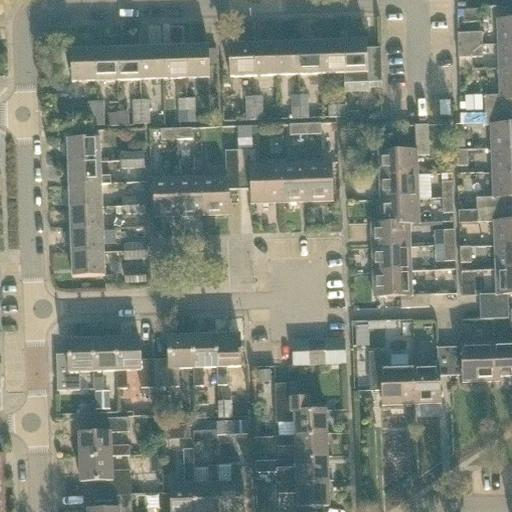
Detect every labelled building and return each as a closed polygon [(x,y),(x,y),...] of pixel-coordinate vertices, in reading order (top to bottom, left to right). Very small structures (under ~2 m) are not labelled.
[(497,20),(498,47),(511,46),(511,19),(497,20)] [(458,34),(458,48),(481,47),(480,34),(458,34)] [(365,42),(343,43),(344,75),(343,75),(343,85),(381,84),(380,50),(366,50),(365,42)] [(344,75),(343,43),(320,44),(321,75),(343,75),(344,75)] [(298,76),(297,44),(275,45),(276,77),(298,76)] [(298,76),(321,75),(320,44),(297,44),(298,76)] [(275,45),(252,46),(253,78),(276,77),(275,45)] [(253,78),(252,46),(228,47),(230,79),(253,78)] [(511,46),(498,47),(498,74),(511,73),(511,46)] [(185,48),(186,80),(209,79),(207,47),(185,48)] [(481,47),(458,48),(459,59),(481,58),(481,47)] [(163,81),(186,80),(185,48),(162,49),(163,81)] [(141,82),(163,81),(162,49),(140,50),(141,82)] [(118,82),(141,82),(140,50),(117,51),(118,82)] [(72,84),(95,83),(94,51),(71,52),(72,84)] [(95,83),(118,82),(117,51),(94,51),(95,83)] [(484,96),(484,113),(511,112),(511,73),(498,74),(499,96),(484,96)] [(292,108),(307,107),(307,96),(292,97),(292,108)] [(465,97),(465,114),(482,113),(482,97),(465,97)] [(246,109),(262,109),(261,98),(246,98),(246,109)] [(179,100),(179,112),(194,112),(194,100),(179,100)] [(133,114),(148,114),(148,101),(132,102),(133,114)] [(440,116),(448,116),(448,102),(439,102),(440,116)] [(88,126),(97,126),(96,103),(87,103),(88,126)] [(96,103),(97,126),(104,126),(103,103),(96,103)] [(308,119),(307,107),(292,108),(292,119),(308,119)] [(328,119),(341,119),(341,107),(328,107),(328,119)] [(262,120),(262,109),(246,109),(246,121),(262,120)] [(194,112),(179,112),(179,123),(194,122),(194,112)] [(511,112),(484,113),(485,125),(489,124),(490,149),(511,148),(511,112)] [(148,124),(148,114),(133,114),(133,125),(148,124)] [(290,136),(302,136),(302,125),(289,126),(290,136)] [(302,125),(302,136),(320,135),(320,125),(302,125)] [(378,177),(417,176),(417,156),(428,155),(427,127),(415,127),(415,151),(378,152),(378,177)] [(175,130),(176,141),(191,140),(191,129),(175,130)] [(161,141),(176,141),(175,130),(160,131),(161,141)] [(68,165),(99,163),(98,140),(67,141),(68,165)] [(511,148),(490,149),(491,174),(511,173),(511,148)] [(456,167),(467,166),(466,151),(455,151),(456,167)] [(142,152),(132,153),(132,169),(143,169),(142,152)] [(237,190),(236,152),(225,153),(225,177),(201,178),(202,217),(226,216),(225,190),(237,190)] [(253,152),(236,152),(237,190),(249,190),(250,205),(277,204),(276,166),(254,166),(253,152)] [(132,169),(132,153),(120,153),(120,169),(132,169)] [(68,165),(69,187),(100,186),(100,187),(110,186),(110,178),(100,178),(99,163),(68,165)] [(303,165),(304,203),(331,202),(330,164),(303,165)] [(277,204),(304,203),(303,165),(276,166),(277,204)] [(511,173),(491,174),(492,198),(476,198),(476,211),(504,210),(504,198),(511,197),(511,173)] [(418,200),(417,176),(378,177),(379,201),(418,200)] [(177,179),(178,218),(202,217),(201,178),(177,179)] [(154,218),(178,218),(177,179),(153,179),(154,218)] [(442,199),(453,198),(452,182),(442,183),(442,199)] [(100,186),(69,187),(69,210),(101,209),(100,187),(100,186)] [(453,214),(453,198),(442,199),(443,214),(453,214)] [(122,207),(144,206),(144,199),(122,199),(122,207)] [(409,224),(419,224),(418,200),(379,201),(380,225),(409,224)] [(144,214),(144,206),(122,207),(122,215),(144,214)] [(70,233),(102,231),(101,209),(69,210),(70,233)] [(476,211),(476,212),(458,212),(458,223),(493,222),(494,247),(511,246),(511,221),(504,222),(504,210),(476,211)] [(410,248),(409,224),(380,225),(370,225),(371,249),(410,248)] [(70,233),(71,256),(102,255),(102,231),(70,233)] [(443,231),(444,247),(454,246),(454,231),(443,231)] [(124,253),(146,252),(146,244),(124,245),(124,253)] [(454,246),(444,247),(444,263),(455,262),(454,246)] [(511,269),(511,246),(494,247),(495,271),(511,269)] [(410,248),(371,249),(372,273),(411,272),(410,248)] [(459,264),(470,263),(470,248),(459,248),(459,264)] [(146,260),(146,252),(124,253),(124,260),(146,260)] [(102,255),(71,256),(72,278),(103,277),(102,255)] [(511,269),(495,271),(496,295),(479,295),(479,308),(507,307),(507,295),(511,295),(511,269)] [(145,285),(145,271),(124,271),(125,285),(145,285)] [(411,296),(411,272),(372,273),(372,298),(399,297),(400,309),(428,308),(428,296),(411,296)] [(507,319),(507,307),(479,308),(480,308),(480,320),(507,319)] [(215,338),(216,369),(217,386),(227,386),(226,369),(239,369),(238,337),(215,338)] [(178,371),(192,371),(191,338),(167,339),(168,361),(153,361),(155,389),(178,388),(178,371)] [(202,370),(216,369),(215,338),(191,338),(192,371),(193,387),(203,387),(202,370)] [(140,389),(155,389),(153,361),(140,361),(139,340),(114,341),(116,373),(116,390),(126,390),(126,373),(140,372),(140,389)] [(324,341),(325,367),(344,366),(343,340),(324,341)] [(102,374),(116,373),(114,341),(91,342),(92,374),(93,391),(102,391),(102,374)] [(325,367),(324,341),(308,342),(309,368),(325,367)] [(79,374),(92,374),(91,342),(67,343),(67,357),(57,357),(58,393),(79,392),(79,374)] [(309,368),(308,342),(291,343),(292,369),(309,368)] [(511,343),(493,344),(495,382),(511,381),(511,343)] [(462,383),(495,382),(493,344),(461,345),(461,348),(449,348),(450,376),(462,376),(462,383)] [(413,367),(414,405),(439,405),(438,377),(450,376),(449,348),(437,349),(437,366),(413,367)] [(382,407),(414,405),(413,367),(386,368),(386,353),(368,354),(370,392),(382,392),(382,407)] [(271,383),(270,371),(258,372),(259,384),(271,383)] [(305,399),(289,400),(289,385),(274,385),(275,424),(292,424),(292,437),(324,436),(323,413),(305,413),(305,399)] [(95,393),(96,412),(110,411),(110,393),(95,393)] [(218,403),(218,420),(232,419),(232,402),(218,403)] [(87,436),(79,436),(80,460),(112,459),(130,458),(129,448),(112,449),(111,434),(129,434),(128,420),(87,422),(87,436)] [(235,423),(216,424),(217,437),(236,436),(235,423)] [(172,425),(160,425),(161,443),(173,443),(172,425)] [(293,461),(325,460),(324,436),(292,437),(276,438),(276,448),(293,447),(293,461)] [(182,451),(183,468),(183,487),(170,487),(170,511),(194,511),(194,486),(193,451),(182,451)] [(102,484),(102,497),(131,497),(130,487),(130,472),(112,473),(112,459),(80,460),(80,484),(102,484)] [(325,460),(293,461),(277,462),(277,471),(294,471),(294,485),(326,484),(325,460)] [(265,472),(265,462),(255,462),(255,472),(265,472)] [(194,511),(218,511),(217,485),(217,467),(206,468),(207,486),(194,486),(194,511)] [(217,485),(218,511),(242,511),(241,467),(231,467),(231,485),(217,485)] [(326,484),(294,485),(277,485),(265,486),(265,487),(265,496),(278,496),(294,496),(295,509),(326,508),(326,484)] [(278,511),(278,496),(265,496),(265,487),(256,487),(256,511),(278,511)] [(131,511),(131,510),(131,497),(102,497),(102,511),(87,511),(131,511)]
